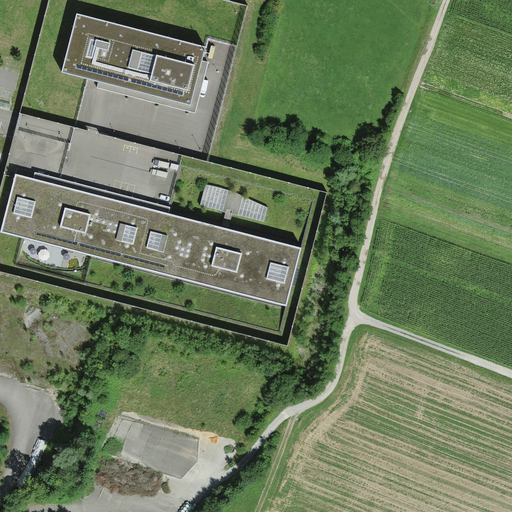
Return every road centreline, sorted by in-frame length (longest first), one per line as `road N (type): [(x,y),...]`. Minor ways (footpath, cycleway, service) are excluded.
road 1 (track): [(511,375),(353,317),(331,385),(281,415),(219,482),(181,495),(29,511)]
road 2 (track): [(443,0),(403,107),(353,317)]
